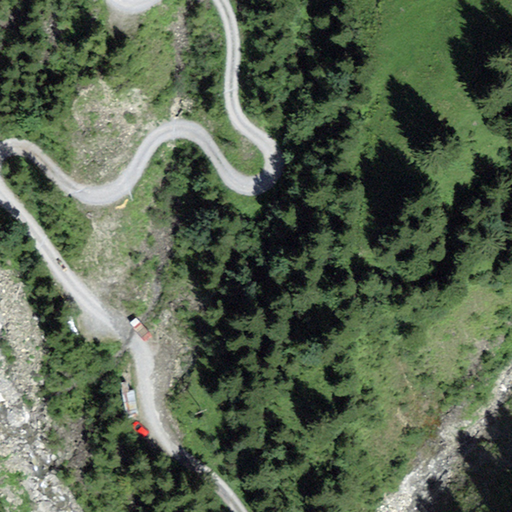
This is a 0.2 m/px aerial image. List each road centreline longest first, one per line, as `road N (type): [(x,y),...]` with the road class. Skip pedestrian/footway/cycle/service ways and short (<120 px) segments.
road 1 (track): [(0,154),(27,151),(70,191),(96,195),(122,185),(161,132),(184,128),(240,184),(271,176),(273,155),(233,108),(231,26),(220,0)]
road 2 (track): [(237,511),(160,434),(131,341),(91,311),(0,190)]
